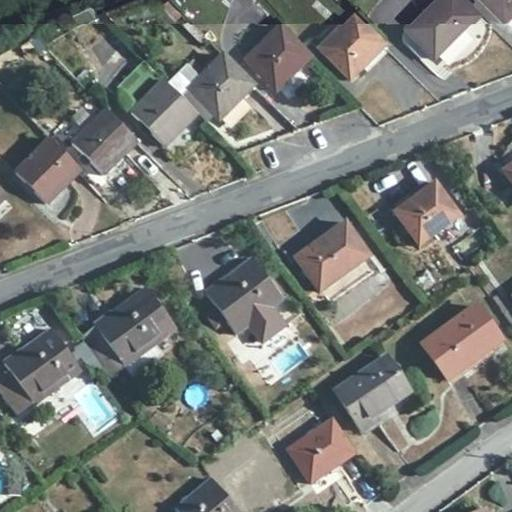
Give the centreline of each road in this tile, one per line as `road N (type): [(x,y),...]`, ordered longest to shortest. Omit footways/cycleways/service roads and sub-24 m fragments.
road 1 (residential): [(0,293),(511,96)]
road 2 (residential): [(511,439),(407,511)]
